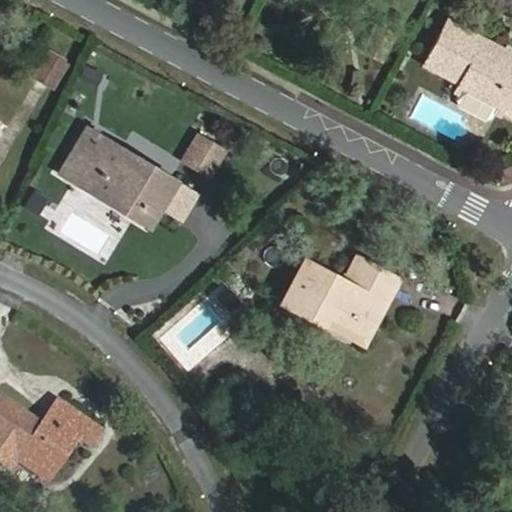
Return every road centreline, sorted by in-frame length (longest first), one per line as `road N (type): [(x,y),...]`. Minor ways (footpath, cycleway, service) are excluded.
road 1 (tertiary): [(511,219),(63,0)]
road 2 (residential): [(0,274),(67,299),(157,388),(220,511)]
road 3 (residential): [(382,511),(511,273)]
